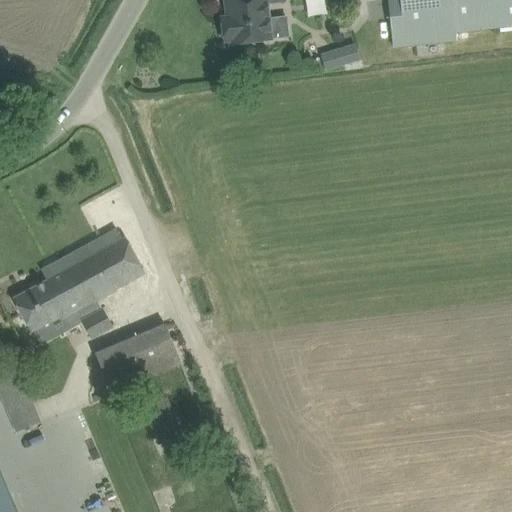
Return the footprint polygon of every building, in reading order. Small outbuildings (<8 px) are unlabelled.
[(270,40),(289,38),(287,16),(268,18),(266,3),(284,1),(283,0),(232,0),(226,1),(228,18),(221,19),(224,41),(230,41),(231,45),(270,40)] [(511,0),(386,0),(393,48),(416,45),(455,41),(455,33),(511,26),(511,0)] [(322,50),(340,65),(350,53),(348,51),(353,45),(344,37),(339,43),(333,37),(322,50)] [(97,299),(144,273),(125,239),(123,240),(117,230),(42,271),(47,281),(14,299),(31,331),(61,315),(63,318),(79,309),(85,319),(83,321),(92,338),(113,327),(97,299)] [(92,350),(111,394),(184,361),(165,318),(92,350)] [(20,370),(0,378),(0,396),(16,433),(42,422),(20,370)] [(148,416),(159,444),(181,435),(170,407),(171,407),(167,398),(143,407),(147,416),(148,416)] [(15,511),(0,475),(0,511),(15,511)]
